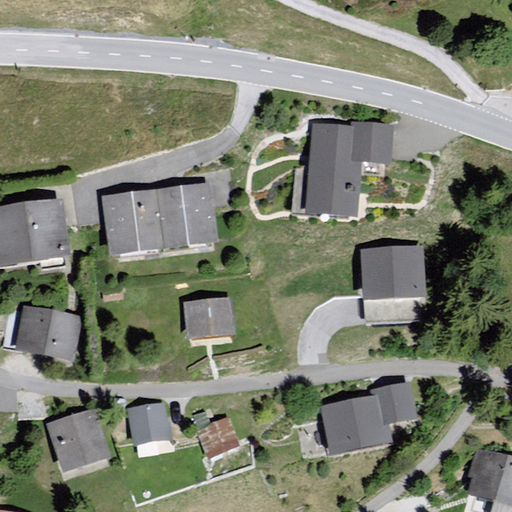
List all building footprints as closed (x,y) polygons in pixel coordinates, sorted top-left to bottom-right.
[(351,125),(311,123),(306,213),(359,215),(361,163),(393,164),(395,122),(351,120),(351,125)] [(219,242),(211,182),(102,196),(110,255),(219,242)] [(0,264),(72,254),(64,199),(0,208),(0,264)] [(425,297),(421,245),(361,249),(364,301),(425,297)] [(234,334),(230,297),(182,303),(187,340),(234,334)] [(74,361),(82,315),(25,305),(16,351),(74,361)] [(425,429),(416,383),(372,392),(374,402),(324,413),(334,462),(396,449),(393,436),(425,429)] [(170,437),(165,402),(127,408),(132,442),(170,437)] [(112,455),(95,406),(46,422),(63,471),(112,455)] [(193,414),(210,456),(242,444),(230,414),(212,421),(207,408),(193,414)] [(511,511),(511,463),(480,455),(468,500),(511,511)]
